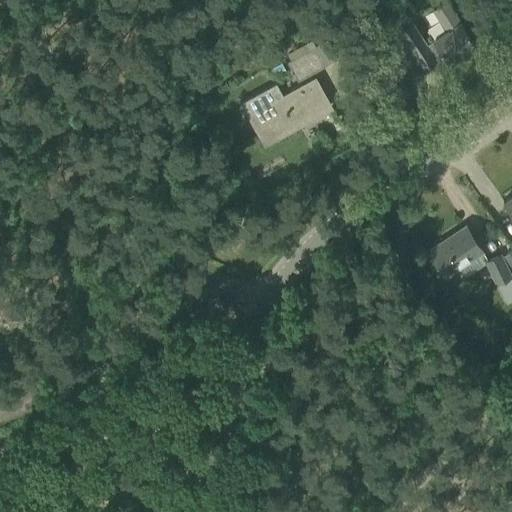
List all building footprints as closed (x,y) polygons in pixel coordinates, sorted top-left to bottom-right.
[(392,11),(410,71),(440,52),(447,62),(475,44),(446,0),(444,0),(431,9),(444,29),(425,42),(402,5),(392,11)] [(286,60),(296,80),(337,58),(325,35),(313,41),(315,44),(286,60)] [(240,102),(247,115),(249,114),(264,143),(297,125),(293,118),(326,99),(315,77),(283,95),(276,82),(240,102)] [(511,194),(502,200),(511,214),(511,194)] [(428,250),(439,266),(445,275),(482,251),(465,225),(428,250)] [(511,248),(503,254),(511,266),(511,248)] [(484,261),(495,284),(511,276),(500,253),(484,261)]
